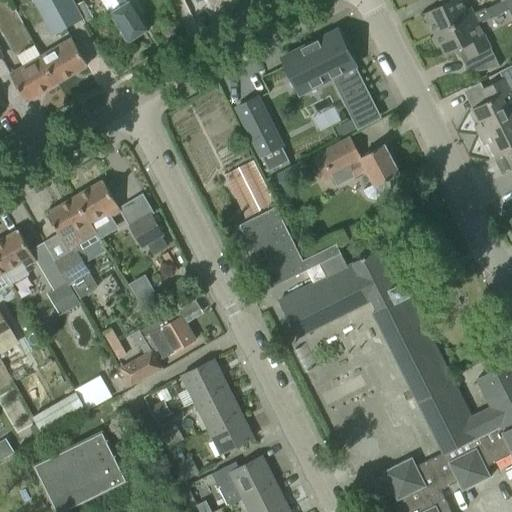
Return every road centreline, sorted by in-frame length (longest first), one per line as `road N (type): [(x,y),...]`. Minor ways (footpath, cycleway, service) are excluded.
road 1 (residential): [(129,102),(333,511)]
road 2 (residential): [(511,288),(365,0)]
road 3 (residential): [(129,102),(303,0)]
road 4 (residential): [(0,177),(129,102)]
